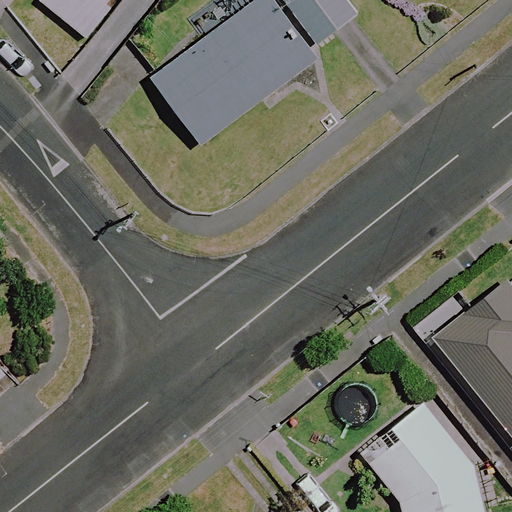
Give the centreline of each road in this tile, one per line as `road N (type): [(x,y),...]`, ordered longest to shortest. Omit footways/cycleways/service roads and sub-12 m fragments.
road 1 (residential): [(511,112),(194,363)]
road 2 (residential): [(194,363),(0,126)]
road 3 (residential): [(194,363),(6,511)]
